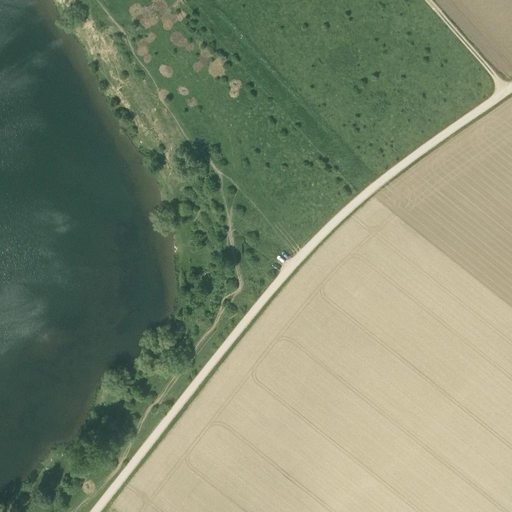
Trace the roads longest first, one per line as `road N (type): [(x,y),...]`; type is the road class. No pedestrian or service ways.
road 1 (track): [(303,253),(94,511)]
road 2 (track): [(511,86),(400,164),(303,253)]
